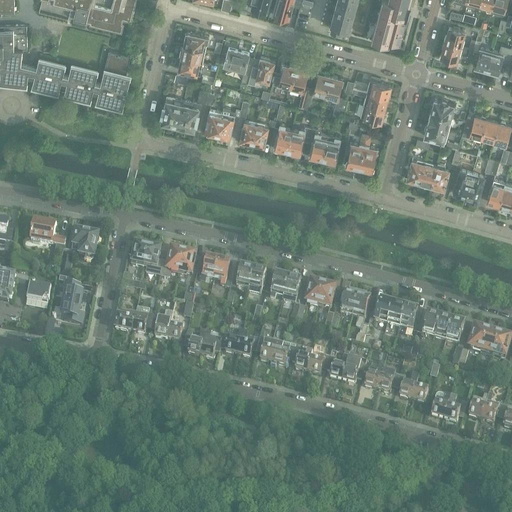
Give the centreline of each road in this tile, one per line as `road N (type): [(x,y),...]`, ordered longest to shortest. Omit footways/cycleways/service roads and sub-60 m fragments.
road 1 (residential): [(511,463),(95,358)]
road 2 (residential): [(125,214),(511,311)]
road 3 (residential): [(383,200),(144,142),(168,9)]
road 4 (residential): [(415,75),(168,9)]
road 5 (residential): [(95,358),(125,214)]
road 6 (residential): [(511,237),(383,200)]
road 7 (residential): [(383,200),(415,75)]
road 8 (residential): [(0,190),(125,214)]
